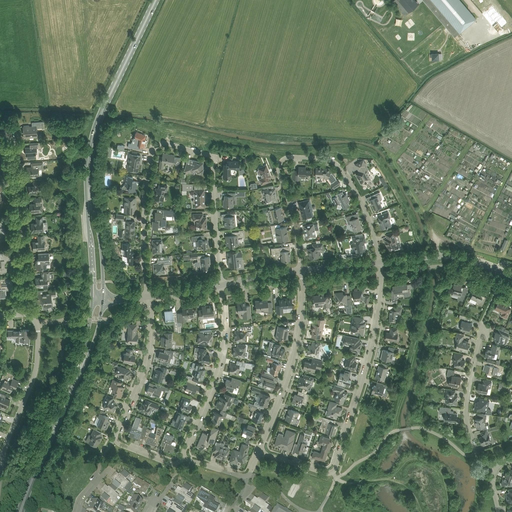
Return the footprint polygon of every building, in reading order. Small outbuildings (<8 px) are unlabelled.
[(395,0),(404,10),(408,6),(409,8),(417,1),(415,0),(395,0)] [(423,0),(455,37),(476,19),(459,0),(423,0)] [(29,126),(24,126),(24,134),(26,133),(26,138),(30,137),(30,139),(33,139),(33,137),(34,137),(36,137),(36,133),(36,128),(44,128),(43,126),(43,122),(32,123),(32,127),(29,127),(29,126)] [(144,148),(145,142),(144,142),(145,136),(136,132),(131,143),(128,143),(128,147),(142,150),(143,147),(144,148)] [(30,147),(25,148),(25,153),(26,155),(27,155),(27,159),(32,158),(36,158),(35,155),(37,155),(36,151),(36,148),(38,148),(38,143),(35,143),(30,143),(30,147)] [(179,166),(180,158),(174,157),(174,155),(163,153),(162,160),(160,159),(159,168),(163,169),(164,162),(175,164),(175,165),(179,166)] [(138,172),(141,156),(130,154),(127,170),(138,172)] [(201,169),(203,162),(193,160),(192,165),(186,164),(185,168),(184,171),(192,173),(193,171),(197,172),(197,173),(202,175),(203,169),(201,169)] [(360,162),(355,165),(359,170),(360,172),(358,173),(356,174),(357,175),(362,184),(366,182),(367,182),(367,181),(371,179),(367,173),(369,172),(365,166),(366,166),(363,160),(360,162)] [(239,166),(239,161),(227,161),(227,164),(226,165),(226,166),(223,166),(223,174),(221,175),(221,177),(223,178),(225,178),(226,179),(227,181),(229,181),(231,179),(231,169),(239,169),(239,166)] [(33,167),(27,168),(27,177),(32,177),(33,179),(36,179),(36,176),(39,176),(38,169),(43,169),(43,162),(38,163),(33,163),(33,167)] [(271,176),(266,165),(258,168),(259,170),(257,171),(257,172),(258,174),(259,175),(260,174),(262,178),(259,179),(261,184),(269,181),(268,177),(271,176)] [(310,178),(311,170),(306,170),(306,167),(299,167),(299,171),(293,171),(293,179),(300,179),(301,177),(302,176),(305,176),(307,178),(310,178)] [(316,177),(316,181),(321,182),(322,177),(323,177),(327,179),(327,178),(328,179),(332,184),(331,184),(334,188),(336,187),(340,184),(338,180),(337,180),(333,174),(331,172),(332,170),(328,168),(324,168),(316,168),(316,173),(316,177)] [(136,192),(137,185),(139,182),(132,181),(133,176),(128,176),(125,175),(124,181),(126,181),(125,183),(121,188),(128,189),(128,190),(136,192)] [(29,194),(34,193),(37,193),(37,189),(40,189),(40,181),(33,182),(34,186),(28,186),(29,194)] [(155,191),(154,200),(159,200),(163,201),(164,192),(166,192),(167,186),(164,186),(159,185),(158,188),(157,188),(155,188),(155,191)] [(275,191),(274,188),(269,189),(262,191),(263,195),(265,195),(267,203),(277,201),(276,198),(277,198),(276,191),(275,191)] [(195,208),(200,207),(205,207),(204,189),(194,190),(195,199),(194,199),(193,199),(193,200),(193,201),(193,202),(193,203),(194,203),(195,203),(195,208)] [(227,196),(224,196),(224,200),(223,200),(223,202),(223,203),(223,207),(233,207),(233,204),(232,202),(232,200),(233,200),(234,200),(235,198),(235,196),(237,196),(245,196),(245,191),(235,191),(235,193),(227,193),(227,196)] [(344,208),(346,207),(350,205),(350,204),(349,205),(348,202),(350,200),(347,194),(345,195),(343,192),(336,193),(337,196),(332,198),(335,205),(338,203),(338,204),(341,205),(342,204),(344,208)] [(372,199),(370,200),(375,210),(378,208),(378,209),(382,207),(383,206),(382,203),(381,204),(379,201),(382,200),(382,198),(380,192),(375,194),(371,196),(372,199)] [(135,209),(136,203),(135,203),(135,198),(125,197),(124,212),(134,213),(134,209),(135,209)] [(42,212),(41,198),(34,198),(34,203),(29,204),(30,212),(34,212),(34,213),(42,212)] [(303,201),(299,202),(300,208),(301,207),(303,215),(302,215),(303,219),(306,218),(307,218),(308,221),(313,219),(312,216),(314,215),(311,205),(310,199),(303,201)] [(271,214),(269,217),(272,218),(273,222),(278,220),(278,221),(279,220),(284,219),(283,216),(282,214),(282,213),(281,207),(276,208),(275,209),(274,209),(270,210),(271,214)] [(153,221),(152,229),(158,229),(158,227),(160,227),(163,225),(165,225),(166,218),(165,218),(165,216),(175,216),(175,213),(176,211),(163,210),(163,212),(160,212),(155,212),(155,221),(153,221)] [(387,227),(391,226),(391,223),(388,222),(388,220),(390,219),(388,212),(379,215),(380,220),(379,221),(381,229),(386,227),(387,227)] [(226,217),(224,217),(225,227),(230,226),(235,226),(235,223),(236,223),(236,219),(234,219),(234,213),(225,214),(226,214),(226,217)] [(203,217),(203,214),(193,214),(193,220),(197,220),(197,229),(201,229),(206,229),(206,228),(207,227),(207,225),(206,224),(206,217),(203,217)] [(354,219),(353,215),(346,217),(348,224),(349,224),(351,224),(354,231),(357,230),(362,228),(358,218),(354,219)] [(37,223),(31,223),(32,232),(37,232),(43,231),(43,222),(42,222),(42,218),(44,217),(43,216),(42,216),(36,217),(37,223)] [(134,236),(135,221),(126,221),(125,228),(120,228),(119,237),(121,237),(121,239),(124,239),(124,237),(124,236),(134,236)] [(305,225),(304,226),(306,233),(307,238),(311,237),(316,237),(315,230),(319,230),(318,223),(314,224),(310,224),(305,225)] [(275,229),(275,228),(274,225),(270,226),(274,242),(277,241),(282,240),(282,241),(284,241),(288,240),(287,232),(286,232),(285,227),(286,227),(286,226),(275,229)] [(238,246),(237,238),(244,237),(243,231),(236,232),(231,232),(232,235),(226,236),(227,246),(231,245),(231,246),(238,246)] [(387,239),(385,239),(386,244),(387,246),(389,250),(394,248),(395,250),(402,248),(400,242),(397,243),(394,235),(395,235),(394,232),(392,233),(391,233),(386,235),(387,239)] [(44,241),(44,235),(38,235),(38,241),(32,242),(33,250),(38,250),(38,251),(45,250),(44,241)] [(199,236),(191,236),(192,242),(195,241),(196,246),(197,246),(197,250),(204,249),(208,249),(208,240),(205,240),(204,235),(199,236)] [(351,245),(351,246),(351,247),(353,248),(354,248),(355,248),(356,252),(356,253),(357,257),(362,255),(362,253),(363,253),(362,252),(366,251),(365,250),(366,250),(365,247),(364,242),(366,242),(365,236),(360,237),(353,238),(354,242),(353,243),(352,243),(351,245)] [(153,253),(158,253),(162,253),(161,240),(152,240),(153,253)] [(128,243),(127,242),(126,243),(122,243),(122,249),(121,249),(121,254),(122,254),(123,255),(128,255),(129,264),(135,264),(134,253),(131,253),(131,243),(128,243)] [(319,257),(319,251),(324,250),(323,243),(313,244),(313,248),(308,249),(309,251),(310,251),(310,258),(319,257)] [(288,253),(288,251),(289,251),(290,250),(289,246),(271,248),(271,253),(276,252),(276,255),(281,255),(281,256),(281,261),(290,260),(289,255),(290,255),(290,254),(290,253),(288,253)] [(239,261),(239,259),(242,259),(241,251),(232,252),(227,253),(228,260),(229,260),(229,266),(228,266),(228,267),(240,266),(239,261)] [(10,252),(0,253),(0,273),(2,274),(2,272),(7,272),(6,268),(5,267),(4,264),(7,260),(11,260),(10,252)] [(36,263),(35,263),(36,269),(41,269),(42,269),(43,269),(43,268),(45,268),(45,263),(50,263),(50,258),(49,258),(49,253),(38,254),(38,259),(37,259),(37,260),(36,260),(36,263)] [(197,256),(197,253),(190,254),(191,258),(197,258),(198,262),(196,262),(195,263),(194,264),(194,265),(195,266),(196,266),(201,266),(201,269),(210,269),(209,261),(210,261),(209,257),(204,257),(204,255),(197,256)] [(158,263),(153,264),(154,273),(154,274),(156,274),(160,274),(165,273),(164,271),(164,266),(164,264),(171,264),(171,259),(158,260),(158,263)] [(35,281),(35,284),(36,284),(36,286),(39,286),(39,287),(44,287),(48,287),(47,282),(50,282),(49,272),(46,272),(41,272),(42,278),(35,278),(35,281)] [(8,290),(13,290),(12,282),(5,283),(5,280),(0,280),(0,297),(6,297),(6,289),(8,289),(8,290)] [(459,285),(454,283),(453,288),(454,289),(452,294),(459,296),(458,299),(463,301),(464,297),(466,293),(463,291),(465,287),(462,287),(462,285),(459,284),(459,285)] [(392,291),(391,303),(396,303),(397,303),(398,297),(397,297),(397,294),(397,293),(404,293),(404,296),(410,295),(411,292),(410,289),(413,288),(412,284),(407,284),(393,287),(393,289),(393,291),(392,291)] [(482,306),(487,297),(481,295),(482,293),(475,289),(471,298),(469,301),(476,304),(476,303),(482,306)] [(354,291),(353,291),(354,301),(359,300),(360,302),(363,301),(365,301),(365,303),(367,303),(369,303),(369,296),(366,295),(366,296),(363,296),(363,294),(363,290),(358,291),(354,291)] [(56,295),(56,291),(46,292),(46,295),(42,295),(42,294),(36,294),(37,302),(41,302),(43,302),(43,304),(42,304),(42,306),(43,309),(47,308),(53,306),(53,305),(52,305),(51,296),(56,295)] [(342,295),(342,294),(343,294),(343,292),(335,293),(336,299),(338,299),(338,300),(337,300),(338,304),(338,306),(346,305),(347,313),(350,313),(353,313),(351,300),(351,295),(347,296),(346,295),(342,295)] [(324,297),(324,295),(314,296),(314,302),(313,302),(314,306),(324,305),(324,307),(331,306),(330,296),(324,297)] [(277,314),(283,313),(283,308),(292,307),(291,298),(286,298),(286,299),(279,300),(279,305),(276,306),(276,311),(277,314)] [(507,318),(510,311),(507,309),(509,305),(503,302),(504,301),(499,299),(497,303),(498,303),(495,309),(502,312),(501,316),(507,318)] [(256,306),(255,307),(256,307),(256,312),(264,311),(267,311),(267,312),(272,312),(272,307),(272,302),(268,303),(267,301),(267,300),(267,301),(263,301),(263,300),(261,300),(255,301),(256,306)] [(246,306),(245,302),(237,303),(238,313),(242,313),(243,318),(248,317),(251,317),(250,305),(246,306)] [(202,310),(198,310),(199,318),(207,318),(207,320),(214,319),(214,317),(213,306),(205,306),(205,307),(202,308),(202,310)] [(401,314),(402,307),(397,307),(393,306),(393,310),(390,309),(390,313),(389,322),(398,323),(399,314),(401,314)] [(191,308),(191,307),(189,307),(189,308),(182,309),(182,312),(177,313),(178,322),(186,321),(186,318),(193,317),(192,308),(191,308)] [(165,322),(173,322),(172,310),(164,310),(164,312),(164,313),(163,313),(163,314),(163,315),(163,316),(165,316),(165,322)] [(354,316),(351,330),(356,331),(356,334),(358,334),(363,335),(364,329),(365,329),(366,324),(364,323),(363,323),(364,318),(363,318),(354,316)] [(471,327),(473,323),(467,321),(468,318),(460,316),(459,320),(462,320),(461,324),(462,324),(460,330),(469,332),(470,326),(471,327)] [(321,338),(325,319),(321,318),(317,319),(316,324),(313,324),(312,329),(313,329),(312,336),(321,338)] [(288,326),(287,322),(289,322),(278,323),(279,323),(279,326),(278,326),(275,338),(276,338),(281,339),(281,338),(287,339),(286,339),(287,335),(288,335),(289,332),(287,332),(288,330),(288,329),(289,329),(289,328),(289,327),(288,327),(288,326)] [(136,334),(136,325),(128,324),(128,333),(127,343),(129,343),(134,344),(134,342),(137,343),(138,334),(136,334)] [(235,332),(235,340),(246,341),(246,339),(247,331),(248,331),(249,332),(251,332),(252,331),(252,325),(237,327),(237,330),(235,330),(235,332)] [(396,334),(397,329),(396,328),(391,328),(390,333),(387,332),(385,339),(397,341),(398,334),(396,334)] [(509,333),(504,331),(501,329),(499,332),(496,332),(494,339),(498,340),(498,342),(502,343),(503,343),(505,336),(507,337),(509,333)] [(8,330),(8,337),(15,337),(15,341),(20,341),(20,339),(24,339),(24,341),(29,341),(30,334),(29,334),(29,330),(23,330),(23,331),(21,331),(21,330),(19,330),(19,331),(13,331),(8,330)] [(211,334),(211,330),(206,330),(200,331),(200,332),(199,332),(197,343),(211,345),(212,341),(213,338),(212,338),(212,337),(211,336),(211,334)] [(172,347),(172,333),(164,333),(164,337),(161,337),(161,345),(164,345),(164,346),(169,346),(172,347)] [(457,335),(455,339),(458,340),(456,349),(462,351),(467,352),(469,346),(469,344),(468,344),(468,341),(463,340),(464,337),(464,335),(457,333),(457,335)] [(344,335),(342,343),(351,345),(350,350),(353,351),(352,352),(356,353),(355,355),(356,355),(358,356),(358,352),(359,352),(360,352),(362,342),(360,342),(360,338),(344,335)] [(274,342),(270,341),(269,345),(273,346),(271,355),(282,357),(282,354),(284,355),(285,349),(280,348),(281,345),(274,343),(274,342)] [(309,346),(307,354),(312,355),(318,356),(320,350),(321,346),(320,346),(321,343),(318,342),(313,342),(312,345),(309,344),(309,346)] [(245,349),(246,345),(237,344),(237,348),(234,347),(233,355),(238,356),(238,357),(244,358),(245,352),(246,352),(246,349),(245,349)] [(499,354),(501,346),(498,345),(493,344),(493,345),(493,348),(492,348),(488,347),(487,352),(486,351),(485,356),(494,359),(495,353),(499,354)] [(195,347),(194,352),(198,352),(197,356),(199,357),(199,361),(203,362),(208,362),(209,355),(205,354),(206,349),(201,348),(199,348),(195,347)] [(381,358),(386,359),(392,361),(393,356),(395,356),(397,355),(398,349),(394,348),(389,347),(390,347),(390,351),(383,350),(382,354),(381,358)] [(132,355),(133,350),(126,348),(126,354),(125,353),(123,362),(129,363),(129,362),(134,363),(135,355),(132,355)] [(160,352),(158,359),(161,360),(160,363),(165,364),(171,366),(171,363),(170,363),(171,358),(173,358),(173,357),(174,351),(171,350),(166,350),(165,353),(160,352)] [(354,362),(355,357),(356,355),(349,353),(347,360),(345,367),(355,370),(357,363),(354,362)] [(463,368),(465,361),(462,360),(463,355),(455,353),(453,362),(455,362),(454,366),(463,368)] [(265,356),(264,359),(266,359),(265,360),(272,363),(271,368),(269,367),(268,368),(267,371),(268,371),(267,371),(277,374),(279,368),(280,364),(281,365),(281,364),(278,363),(277,363),(278,360),(270,358),(265,356)] [(304,365),(303,369),(308,370),(312,371),(315,372),(316,369),(316,367),(321,369),(323,361),(317,360),(312,358),(311,362),(305,361),(305,362),(304,362),(303,365),(304,365)] [(500,372),(502,370),(504,366),(489,362),(484,360),(483,364),(486,365),(484,371),(487,372),(488,374),(492,375),(494,374),(494,373),(498,374),(498,371),(500,372)] [(231,365),(229,372),(234,373),(238,373),(239,369),(244,370),(245,367),(253,369),(254,364),(246,362),(238,361),(237,364),(236,364),(232,363),(232,365),(231,365)] [(193,362),(191,368),(194,369),(196,370),(194,377),(198,379),(202,380),(204,375),(205,370),(204,370),(202,369),(204,365),(199,364),(196,363),(193,362)] [(118,366),(116,373),(118,374),(118,375),(118,376),(119,376),(118,378),(121,379),(126,380),(127,376),(129,377),(130,372),(129,371),(129,370),(124,368),(118,366)] [(166,372),(167,368),(166,368),(161,366),(160,370),(155,368),(153,379),(162,381),(163,377),(164,378),(166,372)] [(385,380),(388,368),(384,367),(379,366),(376,377),(381,378),(385,380)] [(450,376),(448,385),(458,386),(459,382),(460,382),(461,377),(454,376),(455,370),(448,369),(447,376),(450,376)] [(349,378),(351,372),(346,371),(345,370),(344,374),(341,373),(340,374),(339,375),(339,376),(339,377),(339,378),(339,379),(339,380),(339,379),(343,381),(342,383),(345,384),(345,385),(350,387),(351,381),(347,379),(348,378),(349,378)] [(12,378),(14,374),(7,372),(6,375),(3,375),(0,382),(3,383),(1,389),(6,391),(7,390),(10,392),(13,385),(16,386),(18,381),(12,378)] [(262,373),(260,379),(264,380),(262,386),(268,388),(273,390),(275,383),(273,382),(274,379),(273,379),(274,377),(274,376),(272,376),(269,375),(264,373),(262,373)] [(313,382),(314,377),(305,374),(303,379),(300,378),(298,385),(302,386),(301,387),(310,390),(311,386),(314,387),(315,382),(313,382)] [(238,387),(241,380),(232,377),(232,378),(233,378),(232,381),(226,379),(225,383),(227,384),(225,388),(230,389),(229,391),(232,392),(234,386),(238,387)] [(188,378),(187,381),(185,385),(187,385),(185,389),(189,391),(189,392),(193,394),(195,391),(197,392),(200,387),(196,385),(190,383),(191,379),(188,378)] [(120,397),(120,396),(121,396),(122,394),(122,393),(124,387),(119,385),(120,382),(116,380),(113,379),(111,386),(113,387),(111,393),(120,397)] [(491,388),(492,381),(489,381),(484,380),(483,384),(479,383),(477,391),(481,392),(481,393),(486,394),(487,394),(488,388),(491,388)] [(374,384),(374,387),(373,387),(372,388),(373,389),(372,393),(375,395),(376,393),(382,395),(383,392),(387,393),(388,389),(389,389),(389,388),(389,387),(390,386),(377,382),(376,385),(374,384)] [(149,386),(146,393),(151,395),(154,396),(154,395),(159,396),(161,389),(165,391),(166,388),(166,387),(160,385),(155,383),(155,384),(154,388),(149,386)] [(500,383),(500,387),(504,388),(504,391),(509,392),(510,385),(500,383)] [(335,385),(333,390),(337,391),(334,399),(339,401),(344,402),(345,398),(346,398),(348,393),(344,391),(345,388),(340,386),(335,385)] [(446,390),(445,399),(448,400),(447,404),(452,404),(457,405),(458,397),(458,395),(455,395),(455,391),(450,390),(446,390)] [(3,397),(4,394),(0,391),(0,408),(4,410),(6,406),(7,407),(10,400),(3,397)] [(306,404),(309,394),(304,392),(299,391),(297,396),(294,396),(292,403),(299,405),(300,402),(306,404)] [(239,399),(234,397),(225,393),(223,398),(220,397),(216,405),(225,409),(227,404),(230,406),(232,402),(237,404),(239,399)] [(255,401),(254,404),(261,407),(263,408),(264,405),(266,406),(270,396),(265,395),(260,393),(259,396),(261,397),(259,403),(255,401)] [(114,412),(116,406),(114,405),(115,402),(112,401),(113,398),(109,396),(107,395),(103,402),(106,403),(103,408),(109,411),(109,410),(114,412)] [(189,412),(191,406),(189,405),(191,400),(183,397),(180,404),(182,405),(180,408),(189,412)] [(488,407),(489,400),(485,399),(480,398),(479,401),(478,401),(477,402),(476,404),(475,409),(481,411),(481,410),(484,410),(485,406),(488,407)] [(149,414),(152,408),(157,410),(159,405),(152,402),(151,401),(146,399),(144,403),(145,404),(144,405),(141,404),(139,410),(147,414),(149,414)] [(326,410),(325,414),(327,414),(327,415),(332,417),(337,418),(338,414),(341,415),(343,408),(338,407),(336,406),(337,403),(332,402),(330,401),(328,409),(329,409),(328,411),(326,410)] [(254,404),(253,404),(249,402),(248,405),(250,406),(250,408),(250,410),(252,411),(251,414),(254,415),(252,419),(260,422),(263,413),(260,412),(261,410),(258,410),(259,407),(261,407),(254,404)] [(440,406),(439,412),(444,413),(445,413),(444,419),(448,420),(449,420),(449,422),(451,422),(456,422),(457,414),(454,413),(454,411),(451,411),(449,411),(446,410),(446,407),(440,406)] [(288,413),(286,419),(290,421),(294,422),(296,418),(297,419),(299,412),(296,411),(290,409),(288,412),(288,413)] [(219,424),(222,415),(213,411),(212,415),(213,415),(211,421),(215,423),(219,424)] [(182,428),(186,420),(183,419),(185,415),(180,413),(177,412),(174,420),(176,421),(175,425),(177,426),(182,428)] [(97,417),(94,424),(98,425),(97,426),(102,427),(106,429),(109,422),(107,421),(109,417),(106,416),(102,414),(100,413),(98,417),(97,417)] [(476,419),(475,419),(475,423),(477,428),(481,427),(485,426),(484,422),(486,422),(486,414),(478,413),(477,417),(479,417),(479,418),(476,419)] [(332,420),(327,418),(325,417),(315,414),(314,415),(313,419),(315,420),(315,418),(323,421),(322,425),(327,428),(326,432),(330,434),(334,435),(337,425),(330,423),(331,420),(332,420)] [(137,429),(141,419),(136,416),(132,427),(131,427),(129,432),(128,433),(129,434),(128,436),(138,440),(140,435),(143,436),(143,438),(147,427),(143,425),(141,431),(137,429)] [(254,431),(256,427),(248,423),(246,427),(245,426),(244,428),(243,432),(247,434),(246,435),(250,437),(251,435),(252,436),(255,435),(255,436),(256,436),(255,431),(254,431)] [(147,427),(143,438),(146,439),(145,442),(150,444),(156,447),(158,441),(161,433),(162,433),(163,429),(158,427),(156,431),(155,433),(150,432),(151,430),(147,428),(147,427)] [(215,439),(218,429),(216,429),(212,427),(209,435),(207,434),(203,432),(196,447),(203,449),(204,445),(207,446),(209,442),(214,443),(215,439)] [(102,437),(100,436),(101,433),(97,430),(94,429),(90,436),(89,435),(86,441),(96,446),(98,443),(99,443),(102,437)] [(276,443),(275,445),(278,446),(277,446),(282,448),(291,451),(291,450),(292,445),(294,440),(293,440),(295,433),(292,431),(287,430),(285,437),(283,437),(284,435),(279,433),(278,435),(276,443)] [(488,434),(487,430),(486,430),(481,432),(483,436),(479,437),(482,445),(491,441),(489,434),(488,434)] [(169,434),(169,433),(167,432),(167,433),(165,433),(162,440),(160,445),(164,446),(163,449),(164,451),(166,450),(172,453),(176,444),(176,443),(175,443),(175,442),(174,442),(173,442),(172,442),(172,443),(171,443),(173,436),(169,434)] [(306,447),(307,443),(302,442),(305,435),(301,434),(297,446),(294,445),(293,448),(296,449),(295,452),(301,454),(301,453),(302,451),(305,451),(306,447)] [(314,453),(312,457),(320,460),(320,459),(325,461),(328,451),(329,451),(332,442),(329,441),(330,439),(326,437),(321,436),(319,443),(324,444),(323,448),(321,453),(314,451),(314,453)] [(220,443),(216,442),(215,444),(214,446),(213,451),(216,452),(214,457),(219,458),(220,457),(226,459),(227,454),(228,454),(230,450),(224,447),(224,446),(224,443),(220,442),(220,443)] [(231,457),(230,461),(236,463),(237,460),(240,460),(240,461),(244,462),(246,454),(248,446),(243,444),(242,444),(240,451),(233,450),(231,457)] [(511,469),(510,470),(509,473),(506,472),(505,476),(504,475),(501,484),(507,486),(508,484),(511,485),(511,484),(511,469)] [(129,476),(123,471),(120,475),(118,475),(115,473),(113,475),(126,486),(129,483),(125,480),(129,476)] [(123,490),(126,486),(113,475),(111,478),(114,480),(114,482),(111,485),(117,490),(120,487),(123,490)] [(150,486),(137,478),(134,482),(133,484),(136,487),(137,486),(140,488),(139,491),(138,490),(135,491),(134,493),(136,494),(140,496),(142,493),(145,495),(150,486)] [(191,488),(185,484),(184,486),(183,486),(182,488),(182,489),(181,489),(177,487),(175,490),(190,499),(193,501),(195,497),(190,494),(192,490),(191,489),(191,488)] [(117,490),(111,485),(109,488),(107,488),(104,486),(102,488),(118,501),(115,499),(118,496),(114,493),(117,490)] [(118,501),(102,488),(100,491),(103,493),(103,495),(100,498),(101,498),(104,501),(106,503),(109,499),(115,505),(118,501)] [(175,490),(174,493),(177,495),(177,496),(175,500),(181,504),(184,500),(188,503),(190,505),(193,501),(190,499),(175,490)] [(200,491),(196,498),(204,505),(202,508),(205,510),(210,511),(209,511),(215,511),(219,506),(208,500),(209,496),(200,491)] [(254,497),(252,500),(266,510),(269,506),(265,504),(268,499),(262,494),(258,499),(257,500),(254,497)] [(138,508),(142,501),(133,496),(129,503),(138,508)] [(98,509),(101,511),(102,508),(102,507),(104,503),(103,502),(99,500),(97,498),(96,498),(97,499),(96,502),(91,500),(90,502),(91,502),(89,505),(98,509)] [(181,504),(175,500),(173,503),(172,503),(168,501),(166,504),(178,511),(181,511),(183,511),(183,510),(179,507),(181,504)] [(252,500),(250,503),(253,505),(253,506),(251,510),(254,511),(258,511),(260,511),(261,511),(268,511),(269,511),(252,500)] [(128,511),(135,511),(138,508),(129,503),(126,510),(128,511)]
